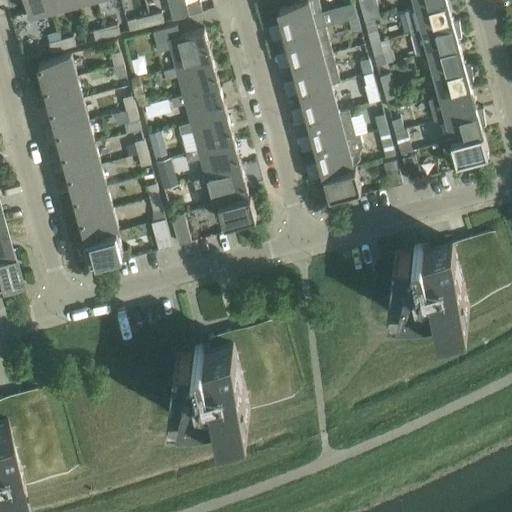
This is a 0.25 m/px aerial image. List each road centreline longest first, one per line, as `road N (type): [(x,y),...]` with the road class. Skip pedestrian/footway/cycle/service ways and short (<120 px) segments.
road 1 (residential): [(304,239),(239,0)]
road 2 (residential): [(67,308),(0,70)]
road 3 (residential): [(304,239),(67,308)]
road 4 (residential): [(511,184),(304,239)]
